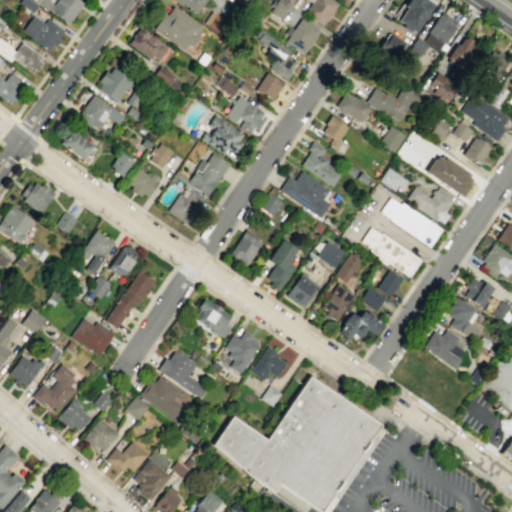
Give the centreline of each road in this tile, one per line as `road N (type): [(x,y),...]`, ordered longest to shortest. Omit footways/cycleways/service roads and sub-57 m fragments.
road 1 (residential): [(373,0),(116,377)]
road 2 (residential): [(364,379),(23,140)]
road 3 (residential): [(511,163),(364,379)]
road 4 (tertiary): [(120,0),(0,171)]
road 5 (residential): [(0,406),(123,511)]
road 6 (residential): [(511,481),(398,404)]
